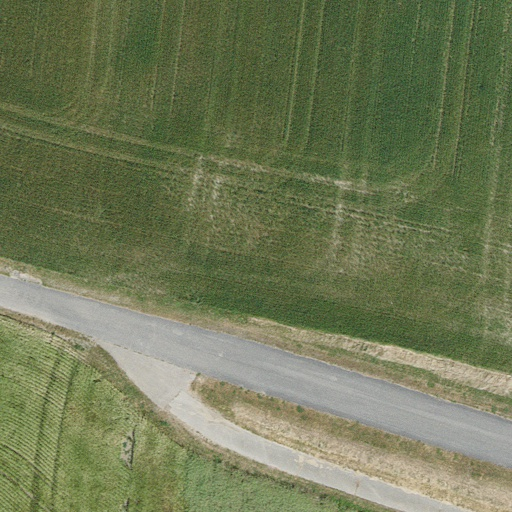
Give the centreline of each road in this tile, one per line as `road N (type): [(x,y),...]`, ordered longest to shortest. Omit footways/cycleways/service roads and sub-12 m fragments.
road 1 (track): [(0,295),(511,448)]
road 2 (track): [(134,335),(178,408),(295,469),(427,511)]
